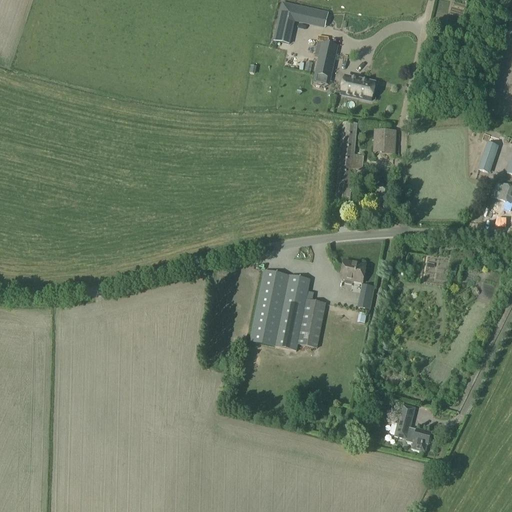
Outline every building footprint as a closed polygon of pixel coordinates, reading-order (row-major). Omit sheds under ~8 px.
[(416,14),(417,4),(406,3),(404,12),(416,14)] [(281,4),(272,43),(289,46),(294,24),(324,31),(328,14),(281,4)] [(366,32),(370,21),(346,13),(342,25),(366,32)] [(330,79),(339,40),(323,37),(315,76),(330,79)] [(352,71),(366,72),(367,62),(353,60),(352,71)] [(341,97),(370,103),(374,85),(345,79),(341,97)] [(353,171),(354,157),(357,126),(342,125),(334,205),(349,207),(351,184),(357,185),(358,172),(362,173),(362,172),(353,171)] [(394,135),(374,134),(374,144),(382,145),(381,154),(393,154),(394,135)] [(496,148),(486,145),(478,171),(487,175),(496,148)] [(353,171),(362,172),(363,158),(354,157),(353,171)] [(374,213),(392,215),(394,193),(383,192),(383,187),(376,186),(374,213)] [(511,190),(502,187),(497,201),(505,204),(503,210),(510,213),(511,207),(511,190)] [(361,286),(365,268),(344,263),(340,281),(345,282),(344,284),(345,286),(351,288),(352,286),(352,284),(361,286)] [(297,347),(317,350),(325,305),(324,305),(323,309),(306,306),(306,302),(305,302),(309,282),(263,274),(250,345),(296,354),(297,347)] [(358,309),(369,311),(374,289),(362,287),(362,288),(366,288),(364,295),(361,295),(358,309)] [(398,420),(411,424),(414,411),(401,408),(398,420)] [(411,451),(424,455),(426,447),(427,448),(430,435),(416,432),(409,430),(411,424),(398,420),(394,439),(406,441),(405,444),(412,446),(411,451)]
